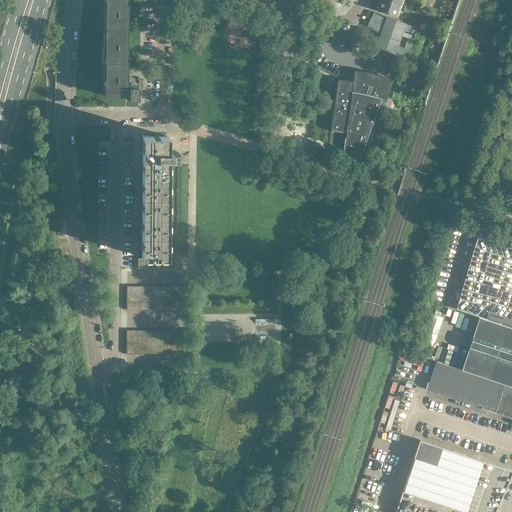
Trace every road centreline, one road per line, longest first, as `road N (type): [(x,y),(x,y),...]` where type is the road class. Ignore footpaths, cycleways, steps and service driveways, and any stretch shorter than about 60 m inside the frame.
road 1 (residential): [(100,358),(114,358),(119,117)]
road 2 (tertiary): [(100,358),(69,205),(64,117)]
road 3 (tertiary): [(116,511),(100,358)]
road 4 (primary): [(0,144),(39,0)]
